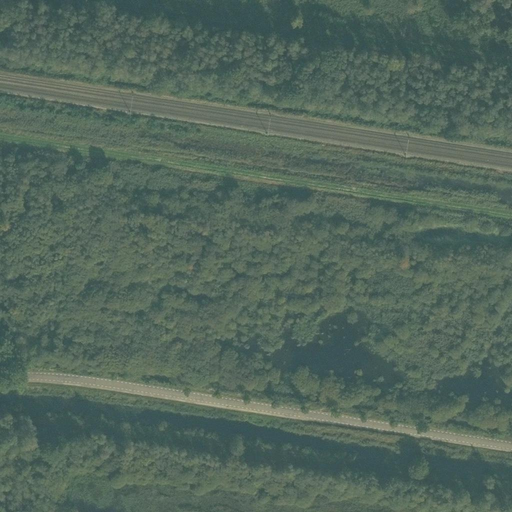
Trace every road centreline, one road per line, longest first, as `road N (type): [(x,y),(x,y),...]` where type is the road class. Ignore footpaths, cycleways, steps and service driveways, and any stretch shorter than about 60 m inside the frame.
road 1 (track): [(0,135),(511,214)]
road 2 (tertiary): [(511,446),(95,382),(0,376)]
